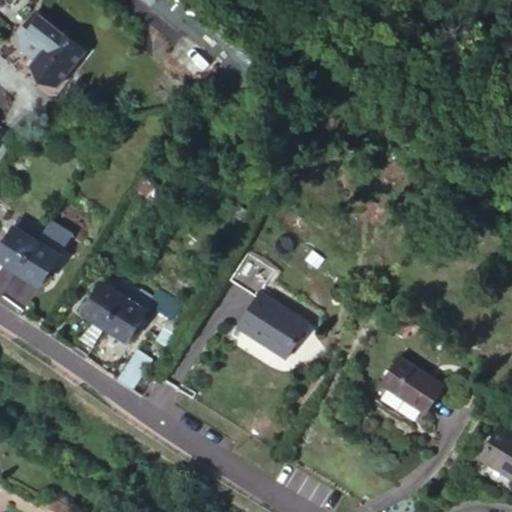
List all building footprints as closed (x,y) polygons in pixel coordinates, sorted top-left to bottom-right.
[(32,10),(0,52),(0,59),(47,94),(80,46),(32,10)] [(16,220),(25,226),(32,215),(23,209),(16,220)] [(44,222),(36,233),(15,263),(24,269),(40,281),(76,230),(50,213),(44,222)] [(36,233),(44,222),(32,215),(25,226),(36,233)] [(16,220),(0,242),(0,253),(15,263),(36,233),(25,226),(16,220)] [(113,285),(120,290),(127,279),(119,275),(113,285)] [(134,299),(120,290),(113,285),(101,277),(81,307),(89,312),(102,321),(122,334),(142,304),(134,299)] [(127,279),(120,290),(134,299),(142,304),(147,296),(150,290),(136,281),(135,284),(127,279)] [(150,290),(147,296),(167,310),(175,299),(154,286),(150,290)] [(302,328),(253,296),(226,335),(276,366),(302,328)] [(102,321),(89,312),(79,327),(91,336),(102,321)] [(452,382),(407,351),(388,379),(433,408),(452,382)] [(511,430),(493,459),(511,474),(511,430)]
